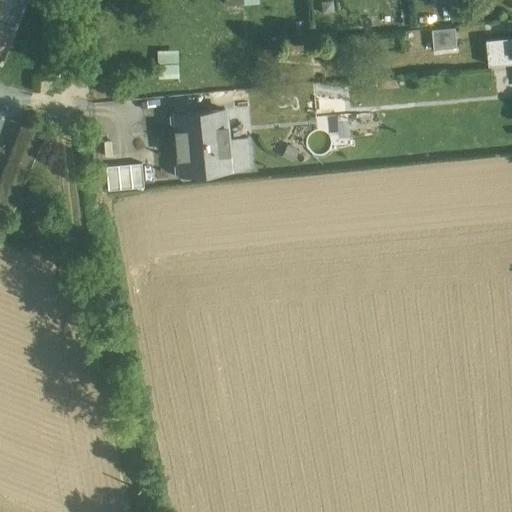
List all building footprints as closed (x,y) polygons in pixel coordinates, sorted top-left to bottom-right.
[(455,27),(432,29),(434,49),(457,47),(455,27)] [(511,37),(486,40),(487,53),(511,50),(511,37)] [(181,75),(179,48),(160,49),(161,76),(181,75)] [(225,109),(190,112),(183,107),(176,108),(169,115),(170,123),(177,128),(180,159),(174,165),(175,173),(183,179),(190,178),(196,172),(231,169),(225,109)] [(504,107),(476,109),(480,151),(508,149),(504,107)] [(43,134),(22,125),(13,149),(34,157),(43,134)] [(13,149),(0,180),(0,205),(13,211),(34,157),(13,149)] [(145,162),(106,164),(107,189),(146,187),(145,162)]
